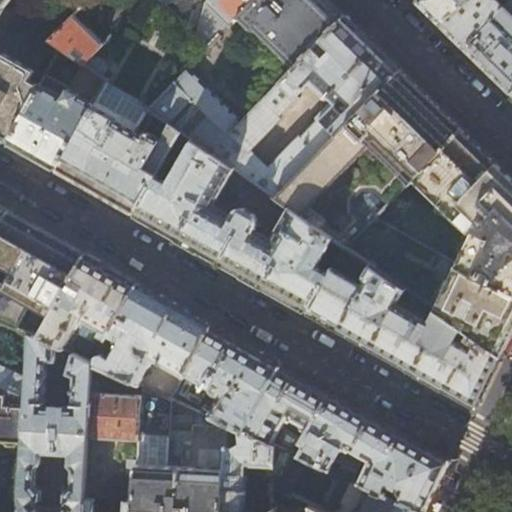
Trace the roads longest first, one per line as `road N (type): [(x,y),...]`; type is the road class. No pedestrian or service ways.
road 1 (residential): [(511,460),(0,171)]
road 2 (residential): [(371,0),(511,135)]
